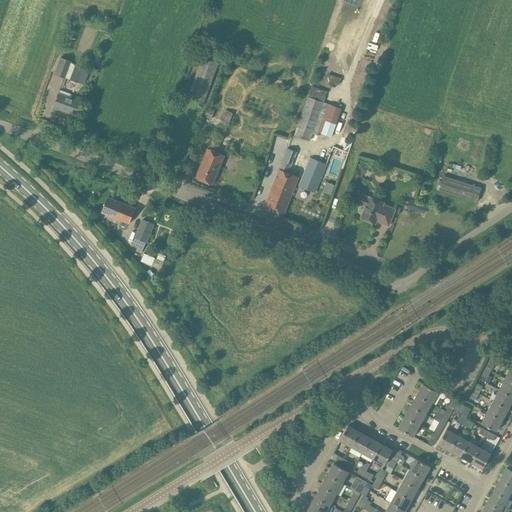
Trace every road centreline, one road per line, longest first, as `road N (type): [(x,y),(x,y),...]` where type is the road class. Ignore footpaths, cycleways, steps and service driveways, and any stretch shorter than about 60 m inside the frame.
road 1 (unclassified): [(402,281),(0,126)]
road 2 (secondary): [(255,511),(130,309),(0,166)]
road 3 (residential): [(511,349),(475,336),(432,335),(347,381)]
road 4 (unclassified): [(402,281),(511,211)]
road 5 (residential): [(347,381),(238,446)]
road 6 (residential): [(295,506),(340,416),(357,404)]
